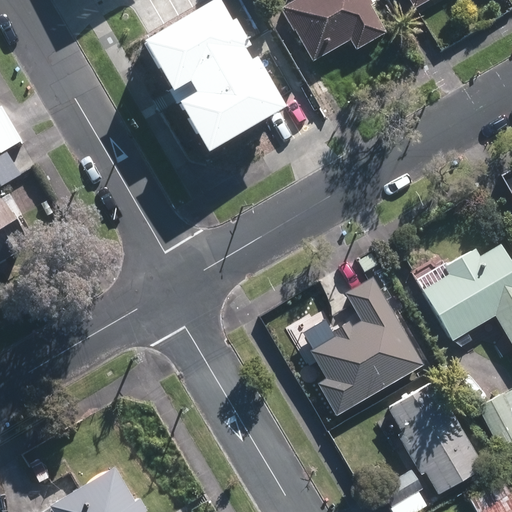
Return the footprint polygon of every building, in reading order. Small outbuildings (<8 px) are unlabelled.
[(203,0),(139,34),(205,160),(283,119),(220,0),(203,0)] [(357,17),(346,0),(276,0),(253,15),(291,74),(326,51),(332,60),(383,28),(371,9),(357,17)] [(386,0),(397,18),(427,0),(386,0)] [(0,260),(20,248),(0,217),(0,260)] [(446,340),(490,314),(511,351),(511,271),(494,242),(472,255),(467,247),(411,280),(446,340)] [(328,413),(418,362),(367,272),(337,288),(354,318),(302,347),(317,373),(308,378),(328,413)] [(426,377),(378,405),(394,431),(389,434),(413,474),(417,472),(430,493),(478,465),(426,377)] [(471,405),(500,455),(503,453),(509,463),(511,461),(511,384),(497,393),(496,391),(471,405)] [(153,511),(119,456),(49,498),(57,511),(153,511)] [(415,487),(403,466),(371,484),(384,505),(415,487)] [(471,511),(498,511),(511,505),(511,502),(496,474),(461,494),(471,511)]
